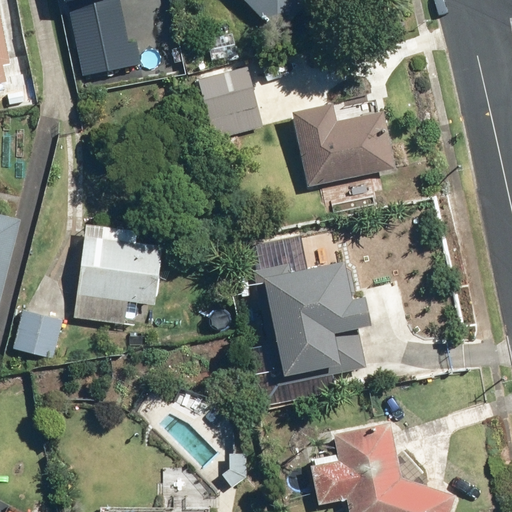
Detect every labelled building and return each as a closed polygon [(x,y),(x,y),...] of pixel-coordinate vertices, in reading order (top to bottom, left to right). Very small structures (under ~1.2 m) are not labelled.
[(63,0),(80,71),(132,59),(117,0),(63,0)] [(311,0),(236,0),(270,38),(312,1),(311,0)] [(203,40),(208,62),(235,58),(231,35),(203,40)] [(245,70),(191,82),(204,139),(258,127),(245,70)] [(389,170),(384,148),(391,146),(386,121),(380,122),(377,108),(331,117),(329,105),(288,113),(302,187),(389,170)] [(0,289),(18,222),(0,217),(0,289)] [(131,245),(132,230),(80,225),(72,322),(131,327),(133,305),(154,307),(159,247),(131,245)] [(365,327),(359,298),(346,301),(339,262),(253,278),(273,380),(328,370),(330,377),(353,372),(355,381),(367,379),(364,363),(358,329),(365,327)] [(60,321),(18,311),(9,349),(51,359),(60,321)] [(388,427),(378,427),(327,435),(332,464),(310,463),(317,506),(343,502),(345,511),(445,511),(449,498),(446,495),(396,482),(388,427)]
